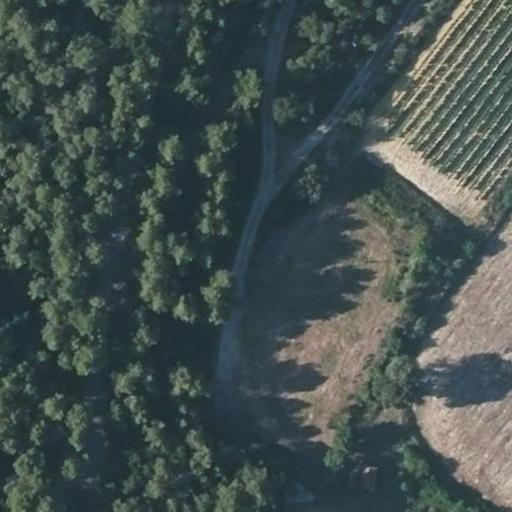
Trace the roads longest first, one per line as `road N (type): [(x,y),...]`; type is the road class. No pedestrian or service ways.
road 1 (track): [(45,511),(85,442),(110,232),(163,0)]
road 2 (track): [(288,0),(269,48),(267,164),(241,252),(221,390)]
road 3 (track): [(103,286),(128,259),(179,163),(239,0)]
road 4 (track): [(261,192),(277,182),(418,0)]
